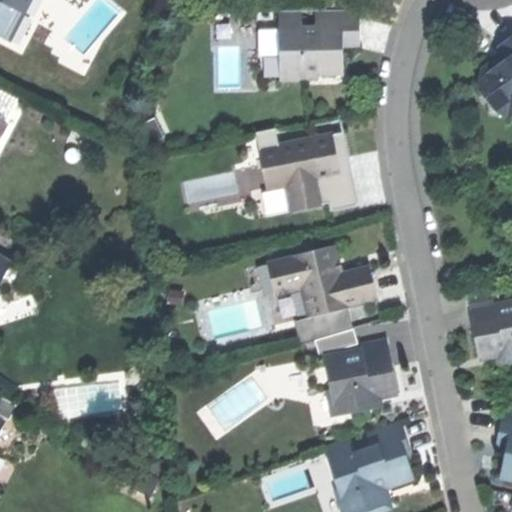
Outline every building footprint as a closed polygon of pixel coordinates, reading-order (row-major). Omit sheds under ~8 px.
[(0,0),(0,1),(18,11),(23,0),(0,0)] [(299,10),(276,10),(277,77),(305,76),(305,71),(340,71),(339,44),(357,44),(357,28),(356,9),(316,10),(316,26),(299,27),(299,10)] [(511,36),(511,38),(497,47),(506,59),(497,66),(493,61),(480,70),(477,88),(491,109),(511,112),(511,36)] [(0,120),(12,97),(0,90),(0,120)] [(309,136),(258,148),(266,186),(285,182),(287,188),(283,193),(285,199),(289,201),(292,210),(328,202),(322,176),(318,177),(315,161),(309,136)] [(349,170),(322,176),(328,202),(355,196),(349,170)] [(332,252),(270,273),(279,301),(305,293),(315,321),(350,309),(349,306),(355,304),(345,274),(336,277),(334,270),(337,269),(336,264),(332,252)] [(0,282),(10,263),(0,257),(0,282)] [(341,262),(336,264),(337,269),(334,270),(336,277),(345,274),(343,269),(341,262)] [(368,266),(345,274),(355,304),(378,296),(368,266)] [(466,304),(470,303),(496,298),(493,283),(463,289),(466,304)] [(475,331),(480,357),(507,352),(508,362),(511,361),(511,300),(497,304),(496,298),(470,303),(475,331)] [(360,350),(325,357),(337,414),(372,407),(370,397),(397,392),(392,367),(386,339),(359,345),(360,350)] [(499,431),(497,446),(506,448),(501,475),(511,476),(511,413),(503,412),(499,431)] [(352,436),(325,446),(348,511),(373,511),(388,507),(381,488),(415,476),(407,455),(412,453),(407,438),(400,419),(367,431),(372,446),(357,451),(352,436)]
